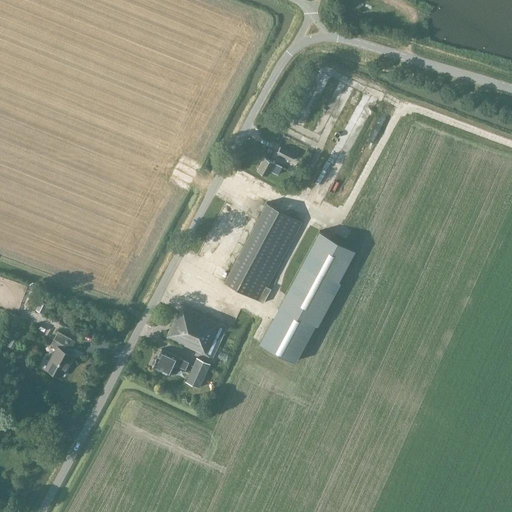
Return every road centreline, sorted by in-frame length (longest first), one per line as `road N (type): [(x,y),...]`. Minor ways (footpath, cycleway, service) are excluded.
road 1 (tertiary): [(293,48),(40,511)]
road 2 (tertiary): [(511,88),(333,37)]
